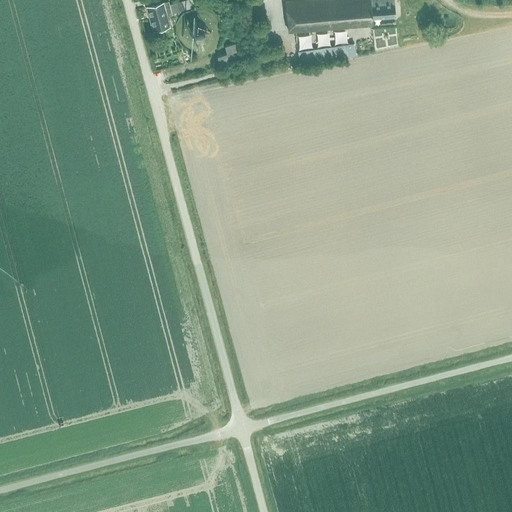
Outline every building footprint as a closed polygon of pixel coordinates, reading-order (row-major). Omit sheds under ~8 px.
[(189,0),(187,0),(171,4),(170,1),(147,6),(153,30),(170,26),(168,16),(173,15),(172,13),(191,8),(189,0)] [(291,0),(286,0),(288,30),(372,23),(371,17),(369,0),(291,0)] [(393,0),(369,0),(371,17),(395,15),(393,0)] [(194,23),(190,29),(192,35),(197,39),(204,37),(207,32),(206,26),(200,22),(194,23)] [(354,42),(298,50),(300,62),(356,54),(354,42)] [(238,60),(234,44),(224,46),(226,54),(217,56),(219,65),(238,60)]
